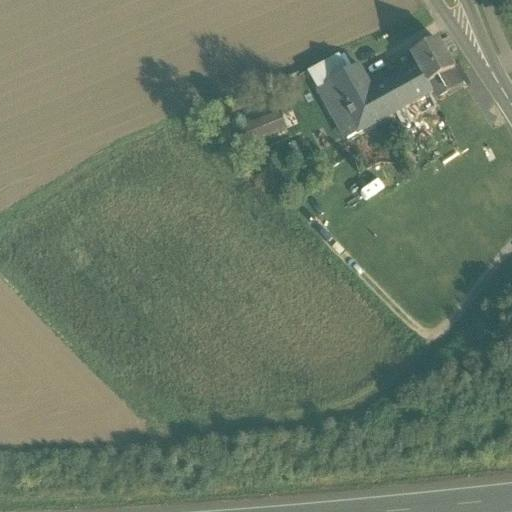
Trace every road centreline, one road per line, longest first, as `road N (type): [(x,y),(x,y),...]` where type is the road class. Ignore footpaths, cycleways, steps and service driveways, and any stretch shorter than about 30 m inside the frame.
road 1 (motorway): [(511,493),(339,511)]
road 2 (tertiary): [(443,0),(511,109)]
